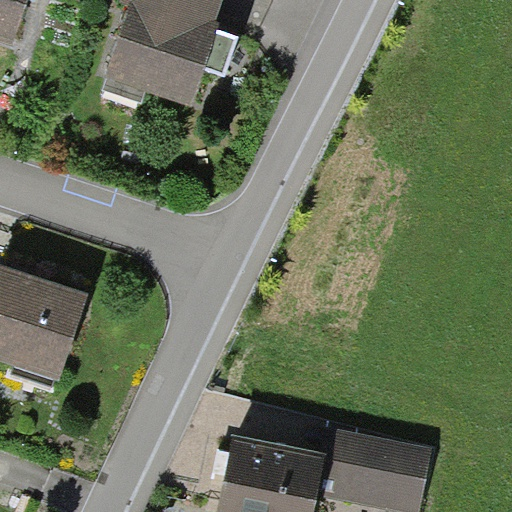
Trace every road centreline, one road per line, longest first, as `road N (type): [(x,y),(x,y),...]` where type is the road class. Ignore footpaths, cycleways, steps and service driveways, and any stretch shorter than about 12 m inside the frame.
road 1 (residential): [(107,511),(231,250)]
road 2 (residential): [(231,250),(354,0)]
road 3 (residential): [(0,176),(231,250)]
